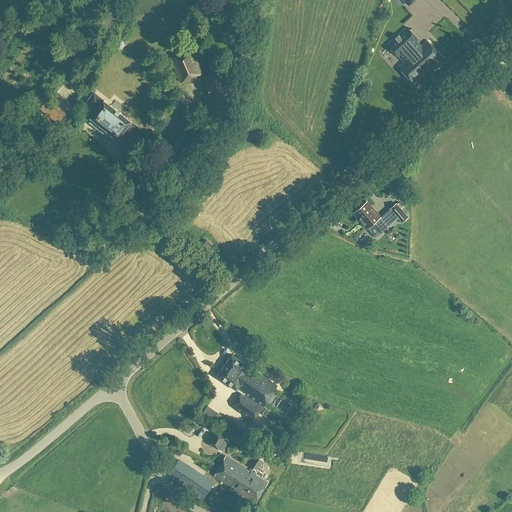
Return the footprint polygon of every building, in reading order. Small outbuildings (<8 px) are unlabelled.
[(215,0),(213,0),(205,11),(213,18),(223,6),(215,0)] [(413,83),(442,57),(427,41),(421,46),(417,42),(419,40),(407,27),(387,45),(400,58),(400,57),(404,62),(399,67),(413,83)] [(239,34),(237,49),(247,49),(249,50),(250,35),(239,34)] [(180,82),(181,82),(203,73),(192,47),(169,57),(180,82)] [(246,63),(245,63),(247,49),(237,49),(235,67),(246,68),(246,63)] [(228,89),(233,86),(229,77),(224,79),(221,72),(204,79),(215,103),(231,96),(228,89)] [(133,122),(95,92),(88,102),(97,109),(90,118),(119,140),(125,131),(130,135),(136,127),(131,123),(133,122)] [(47,97),(39,108),(58,122),(66,111),(47,97)] [(177,148),(182,141),(178,139),(176,141),(175,140),(174,142),(175,143),(173,145),(177,148)] [(388,227),(367,202),(354,213),(375,237),(380,233),(381,234),(388,227)] [(396,204),(391,209),(403,222),(408,217),(396,204)] [(253,421),(277,386),(232,355),(217,376),(241,393),(232,406),(253,421)] [(281,395),(273,408),(280,412),(288,399),(281,395)] [(229,440),(216,432),(209,443),(222,452),(229,440)] [(277,446),(275,454),(289,457),(290,450),(284,448),(277,446)] [(227,456),(221,466),(261,493),(268,483),(258,476),(260,472),(256,470),(263,460),(256,456),(250,465),(254,468),(251,472),(227,456)] [(180,479),(177,483),(202,500),(205,496),(214,483),(189,466),(180,479)] [(255,503),(261,493),(221,466),(214,476),(255,503)]
